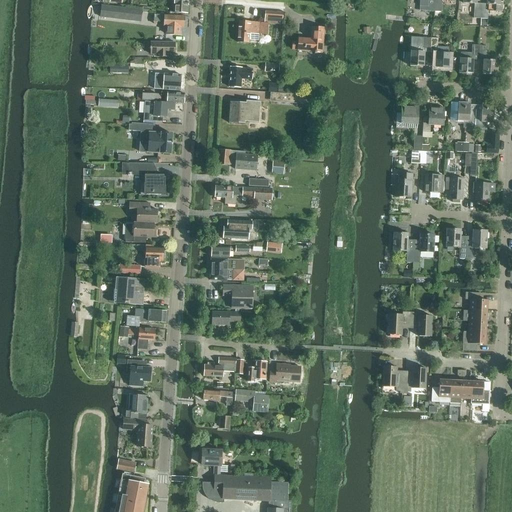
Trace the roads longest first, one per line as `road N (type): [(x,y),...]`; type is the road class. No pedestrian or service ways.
road 1 (tertiary): [(172,338),(196,0)]
road 2 (tertiary): [(161,511),(172,338)]
road 3 (unclassified): [(308,348),(172,338)]
